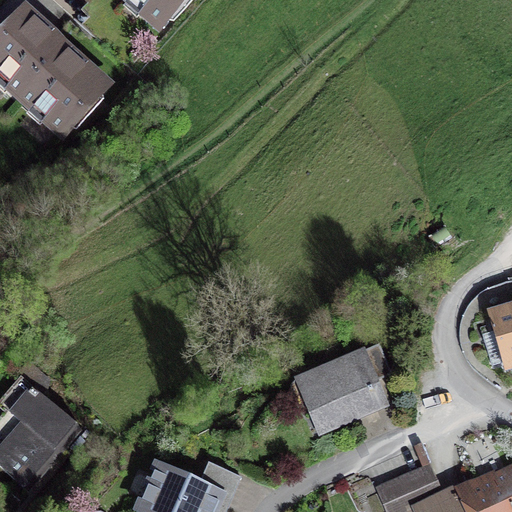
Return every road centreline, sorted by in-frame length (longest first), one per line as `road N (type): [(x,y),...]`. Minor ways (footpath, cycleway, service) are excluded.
road 1 (residential): [(266,511),(293,486),(486,401)]
road 2 (residential): [(486,401),(459,374),(446,346),(446,315),(511,244)]
